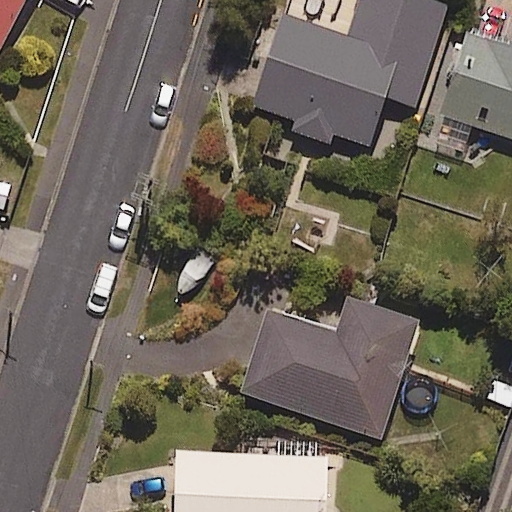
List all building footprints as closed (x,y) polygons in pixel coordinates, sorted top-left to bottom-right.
[(0,0),(0,50),(26,0),(0,0)] [(413,105),(442,9),(411,0),(362,0),(350,40),(281,19),(252,114),(293,127),(290,137),(333,150),(331,136),(367,147),(382,96),(413,105)] [(511,49),(468,35),(441,116),(511,139),(511,49)] [(337,337),(268,316),(243,396),(383,439),(418,327),(347,305),(337,337)] [(328,511),(329,463),(175,459),(173,511),(328,511)]
